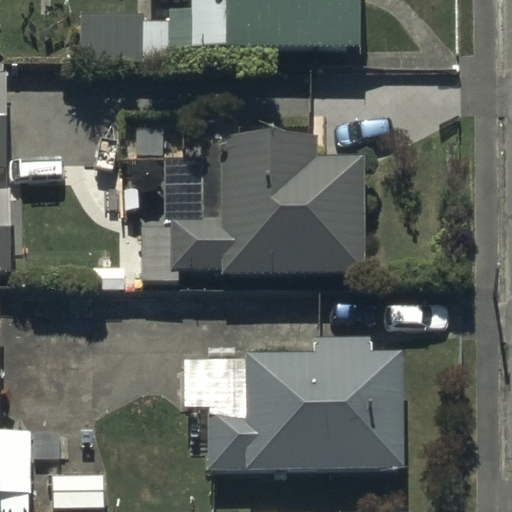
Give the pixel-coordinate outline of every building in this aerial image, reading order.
[(223,80),(355,78),(354,0),(136,0),(137,19),(222,18),(223,80)] [(72,89),(135,88),(135,52),(72,52),(72,89)] [(218,246),(164,246),(165,296),(218,295),(218,305),(360,303),(358,168),(217,170),(218,246)] [(201,496),(239,495),(239,500),(402,498),(400,376),(365,377),(365,359),(304,360),(304,378),(238,378),(239,434),(201,435),(201,496)] [(21,511),(20,454),(0,454),(0,511),(21,511)]
